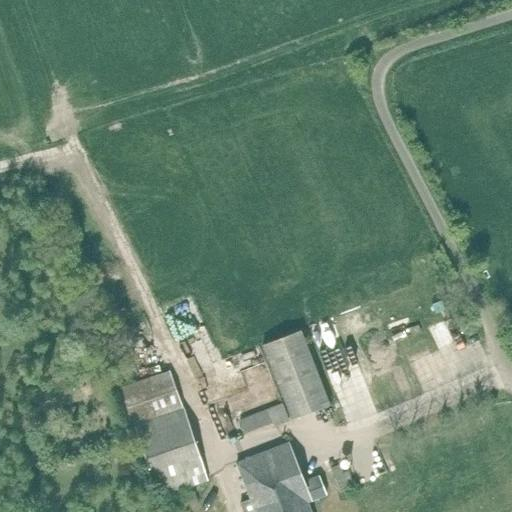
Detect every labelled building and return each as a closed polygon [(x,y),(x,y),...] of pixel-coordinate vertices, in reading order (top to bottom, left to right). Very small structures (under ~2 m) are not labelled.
[(451,322),(433,331),(441,347),(459,338),(451,322)] [(291,418),(314,409),(329,404),(299,329),(262,343),(291,418)] [(158,496),(201,481),(207,479),(169,370),(115,388),(128,426),(130,425),(137,447),(141,446),(158,496)] [(106,390),(99,373),(86,378),(93,395),(106,390)] [(273,425),(287,419),(281,403),(238,419),(243,432),(272,421),(273,425)] [(289,442),(237,463),(244,481),(251,499),(240,503),(243,511),(310,511),(307,502),(312,500),(325,495),(318,475),(304,481),(289,442)] [(338,465),(329,469),(340,493),(353,487),(347,472),(342,474),(338,465)]
